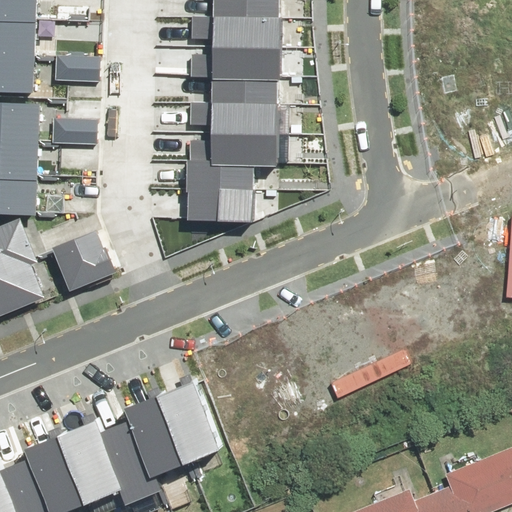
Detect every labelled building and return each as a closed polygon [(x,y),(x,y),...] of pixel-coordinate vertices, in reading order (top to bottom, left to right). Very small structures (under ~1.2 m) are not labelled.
[(38,0),(0,0),(0,35),(40,37),(41,0),(38,0)] [(219,4),(219,34),(285,36),(286,6),(219,4)] [(219,34),(218,63),(284,65),(285,36),(219,34)] [(0,35),(0,72),(39,74),(40,37),(0,35)] [(94,47),(54,47),(54,77),(95,77),(94,47)] [(218,63),(217,92),(283,94),(284,65),(218,63)] [(43,91),(0,89),(0,125),(42,127),(43,91)] [(217,92),(216,121),(283,123),(283,94),(217,92)] [(91,108),(51,109),(51,139),(92,138),(91,108)] [(216,121),(215,151),(257,152),(282,153),(283,123),(216,121)] [(42,127),(0,125),(0,161),(41,163),(42,127)] [(257,152),(215,151),(190,150),(187,210),(254,213),(257,152)] [(41,163),(0,161),(0,197),(40,199),(41,163)] [(0,310),(41,291),(29,265),(42,259),(21,214),(0,224),(0,310)] [(45,253),(61,289),(106,268),(90,233),(45,253)] [(219,423),(195,366),(163,379),(188,437),(219,423)] [(188,437),(163,379),(132,393),(156,450),(188,437)] [(156,450),(132,393),(100,406),(125,463),(156,450)] [(125,463),(100,406),(69,419),(93,477),(125,463)] [(93,477),(69,419),(37,433),(62,490),(93,477)] [(62,490),(37,433),(6,446),(30,503),(62,490)] [(0,511),(7,511),(30,503),(6,446),(0,448),(0,511)] [(414,485),(347,511),(485,511),(511,501),(511,446),(448,472),(453,484),(419,498),(414,485)]
